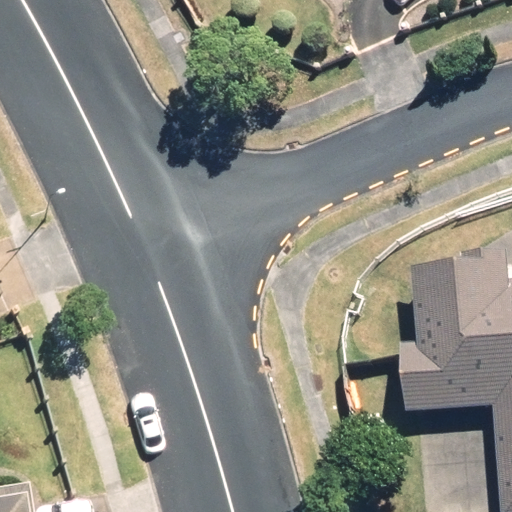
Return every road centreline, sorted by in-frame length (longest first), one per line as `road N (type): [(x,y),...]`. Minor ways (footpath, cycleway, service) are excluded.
road 1 (residential): [(140,246),(511,102)]
road 2 (residential): [(140,246),(235,511)]
road 3 (residential): [(25,0),(140,246)]
